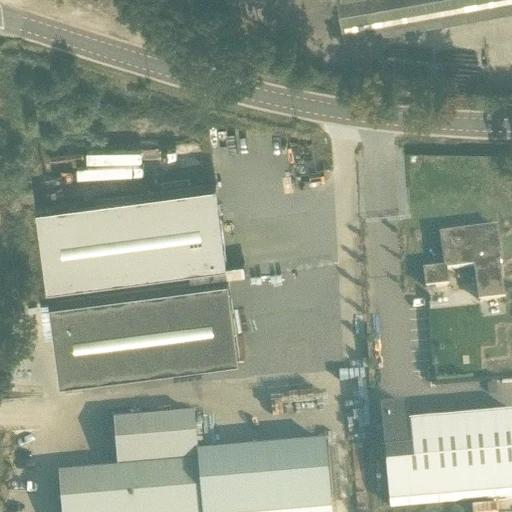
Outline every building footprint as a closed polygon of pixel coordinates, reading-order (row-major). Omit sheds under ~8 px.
[(511,0),(338,0),(345,37),(511,7),(511,0)] [(49,288),(227,265),(216,185),(38,208),(49,288)] [(458,237),(442,239),(446,270),(425,273),(427,290),(448,287),(446,271),(475,268),(480,303),(504,300),(499,265),(502,264),(497,229),(466,234),(466,238),(458,239),(458,237)] [(239,359),(228,279),(49,302),(60,382),(239,359)] [(390,508),(511,497),(511,416),(383,427),(390,508)] [(62,511),(331,511),(326,446),(198,457),(195,417),(114,424),(118,472),(59,477),(62,511)]
